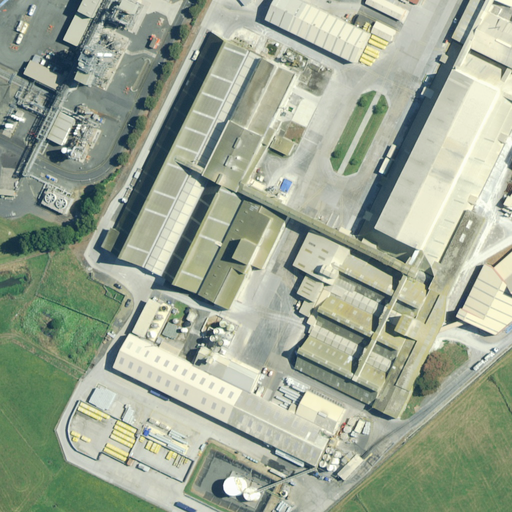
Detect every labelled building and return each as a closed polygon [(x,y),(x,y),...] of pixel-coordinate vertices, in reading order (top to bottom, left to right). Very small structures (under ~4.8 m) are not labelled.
[(81,0),(61,41),(76,48),(99,0),(81,0)] [(144,6),(130,0),(127,0),(119,19),(135,27),(141,14),(144,6)] [(364,34),(295,0),(269,0),(260,19),(350,63),(364,34)] [(408,6),(394,0),(368,0),(367,4),(402,19),(408,6)] [(511,0),(491,0),(488,7),(493,10),(497,0),(498,0),(511,6),(511,0)] [(511,29),(466,7),(451,38),(511,67),(511,29)] [(396,31),(378,23),(373,34),(391,42),(396,31)] [(203,30),(96,248),(197,297),(243,203),(231,197),(292,74),(203,30)] [(160,39),(155,37),(150,46),(156,49),(160,39)] [(108,70),(120,44),(108,39),(103,49),(98,47),(81,81),(93,87),(103,68),(108,70)] [(511,71),(457,45),(367,229),(436,262),(462,210),(472,214),(511,132),(511,71)] [(77,53),(67,48),(62,61),(72,66),(77,53)] [(62,76),(28,60),(22,74),(55,90),(62,76)] [(20,104),(28,108),(27,110),(44,118),(45,115),(49,117),(52,110),(41,105),(44,99),(25,91),(24,93),(19,91),(16,98),(22,100),(20,104)] [(15,113),(23,117),(26,112),(18,108),(15,113)] [(72,120),(57,112),(44,138),(59,145),(72,120)] [(23,117),(15,113),(13,117),(24,123),(26,119),(23,117)] [(79,153),(78,152),(77,153),(76,153),(75,154),(74,154),(74,155),(74,156),(74,157),(74,158),(74,159),(75,160),(76,161),(77,161),(78,161),(79,161),(80,160),(81,160),(81,159),(82,159),(82,158),(82,157),(82,156),(82,155),(81,154),(80,153),(79,153)] [(20,170),(2,168),(0,185),(0,194),(17,197),(20,170)] [(293,182),(286,179),(281,190),(288,193),(293,182)] [(75,197),(48,183),(40,199),(46,202),(44,204),(66,215),(75,197)] [(197,297),(231,313),(276,219),(243,203),(197,297)] [(346,251),(287,366),(394,418),(442,323),(443,298),(484,218),(472,214),(462,210),(436,262),(425,291),(346,251)] [(343,249),(305,231),(288,266),(303,273),(294,292),(304,297),(296,312),(308,318),(343,249)] [(482,262),(457,318),(496,330),(511,316),(511,250),(492,267),(482,262)] [(327,434),(124,337),(110,366),(312,463),(327,434)] [(337,409),(302,391),(292,412),(326,430),(337,409)] [(366,461),(359,454),(340,474),(348,481),(366,461)] [(317,468),(260,492),(260,491),(258,489),(257,488),(254,488),(252,488),(250,489),(249,490),(248,492),(247,494),(247,496),(248,498),(250,500),(252,501),(254,501),(256,501),(258,500),(260,499),(261,497),(261,495),(261,494),(315,474),(314,472),(318,471),(317,468)] [(247,490),(248,487),(247,484),(246,481),(244,479),(241,477),(238,477),(235,477),(232,478),(229,480),(228,483),(227,486),(228,489),(229,492),(231,495),(234,496),(237,497),(240,496),(243,495),(245,493),(247,490)]
